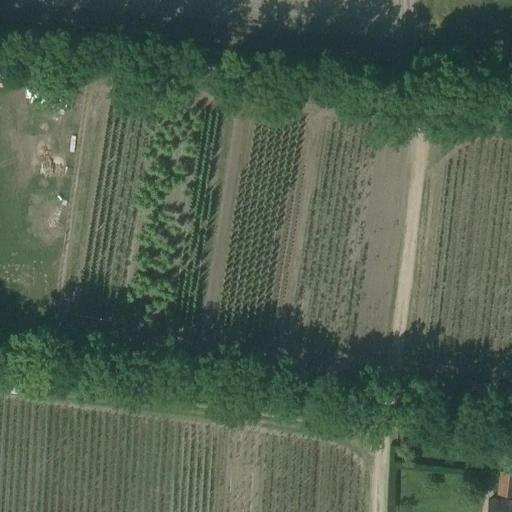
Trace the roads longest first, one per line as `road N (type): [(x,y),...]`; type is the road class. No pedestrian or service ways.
road 1 (track): [(420,94),(0,45)]
road 2 (track): [(376,511),(378,421),(420,94)]
